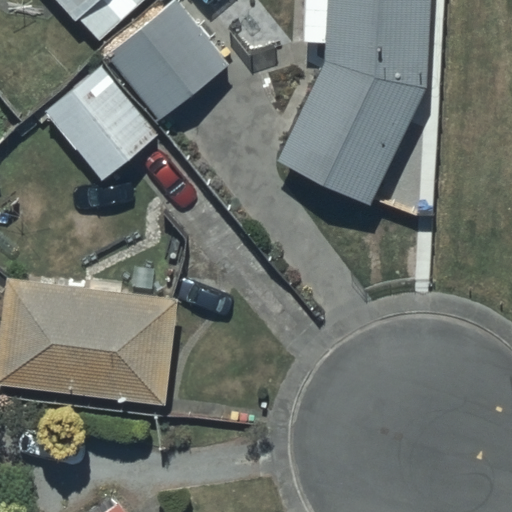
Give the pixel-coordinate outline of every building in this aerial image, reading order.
[(58,0),(78,22),(83,18),(102,40),(146,0),(58,0)] [(230,64),(178,0),(175,0),(108,54),(161,120),(230,64)] [(432,0),(306,0),(305,42),(328,42),(328,64),(280,160),(372,206),(432,87),(432,0)] [(159,133),(102,64),(45,112),(102,181),(159,133)] [(180,298),(9,278),(0,350),(0,382),(167,402),(180,298)] [(131,511),(126,503),(112,511),(131,511)]
